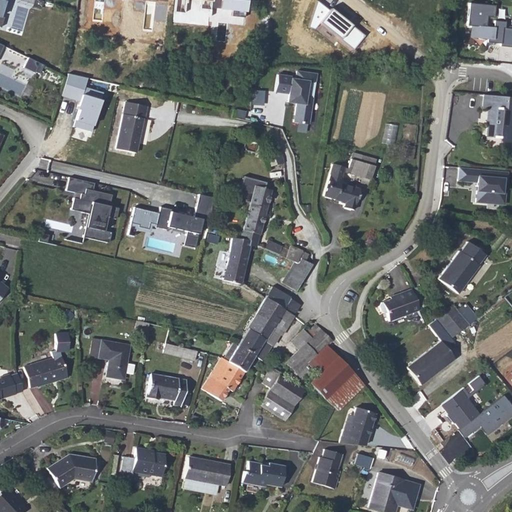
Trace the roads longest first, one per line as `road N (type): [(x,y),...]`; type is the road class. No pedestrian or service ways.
road 1 (residential): [(0,454),(54,423),(85,417),(302,442)]
road 2 (residential): [(328,312),(315,302),(316,241),(294,207),(276,132),(177,114)]
road 3 (residential): [(328,312),(337,286),(393,252),(428,204),(444,70)]
road 4 (residential): [(456,484),(328,312)]
road 5 (residential): [(0,197),(37,149),(30,124),(0,107)]
